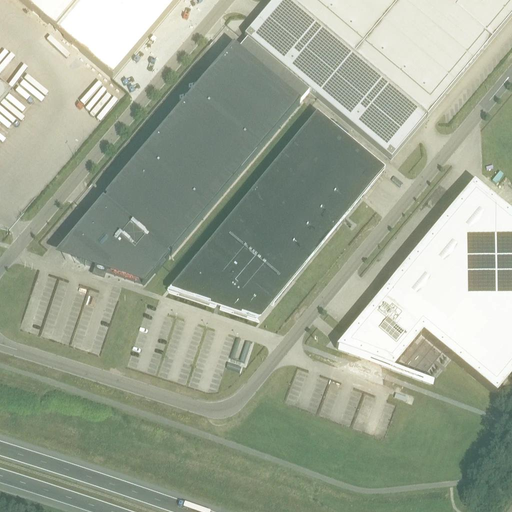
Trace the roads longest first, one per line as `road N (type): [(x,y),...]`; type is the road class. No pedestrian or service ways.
road 1 (unclassified): [(0,346),(203,409),(229,408),(511,76)]
road 2 (unclassified): [(511,434),(470,480),(368,492),(0,366)]
road 3 (unclassified): [(228,0),(0,269)]
road 4 (motorway): [(192,511),(0,445)]
